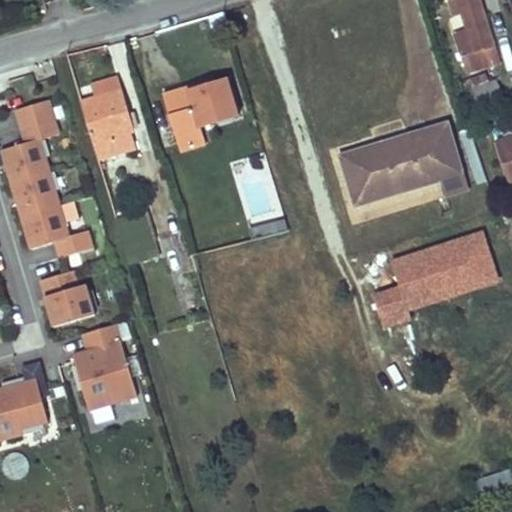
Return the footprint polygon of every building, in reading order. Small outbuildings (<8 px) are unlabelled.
[(479,0),(448,0),(454,19),(462,17),(467,31),(454,35),(469,75),(501,66),(479,0)] [(511,85),(511,50),(502,52),(509,86),(511,85)] [(487,78),(466,85),(473,110),(501,101),(496,85),(490,86),(487,78)] [(98,100),(80,104),(96,157),(133,147),(128,132),(131,131),(116,80),(94,86),(98,100)] [(170,119),(155,123),(163,151),(179,147),(181,154),(191,151),(187,134),(201,130),(238,118),(227,84),(193,93),(191,88),(163,95),(170,119)] [(25,144),(1,151),(30,249),(54,242),(59,259),(92,249),(87,231),(68,237),(40,141),(59,135),(49,101),(15,111),(25,144)] [(447,125),(339,158),(354,207),(439,181),(461,174),(447,125)] [(201,130),(187,134),(191,151),(206,147),(201,130)] [(511,136),(495,141),(507,185),(511,183),(511,136)] [(461,174),(439,181),(444,196),(466,190),(461,174)] [(73,200),(64,203),(73,231),(83,228),(73,200)] [(146,212),(116,222),(125,251),(154,241),(146,212)] [(286,219),(253,223),(255,235),(288,231),(286,219)] [(154,241),(125,251),(129,267),(160,257),(154,241)] [(39,282),(53,328),(94,316),(85,286),(78,289),(73,272),(39,282)] [(88,412),(132,399),(111,327),(81,335),(86,352),(71,356),(88,412)] [(24,383),(0,389),(0,440),(21,435),(19,430),(47,423),(40,399),(47,397),(38,363),(20,368),(24,383)]
